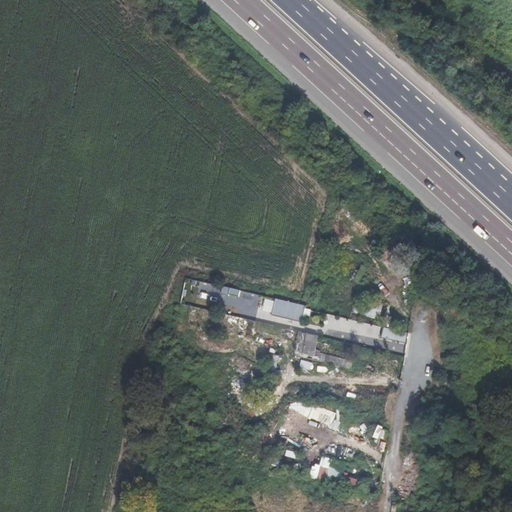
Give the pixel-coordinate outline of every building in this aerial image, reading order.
[(271,317),(301,322),(304,304),(273,299),(271,317)] [(284,330),(281,349),(295,351),(298,333),(284,330)] [(313,356),(318,336),(308,334),(303,354),(313,356)] [(291,367),(342,380),(345,367),(294,355),(291,367)] [(321,355),(320,362),(345,365),(346,358),(321,355)] [(342,429),(345,416),(307,406),(304,419),(342,429)] [(321,467),(314,465),(311,477),(341,485),(347,463),(324,457),(321,467)]
